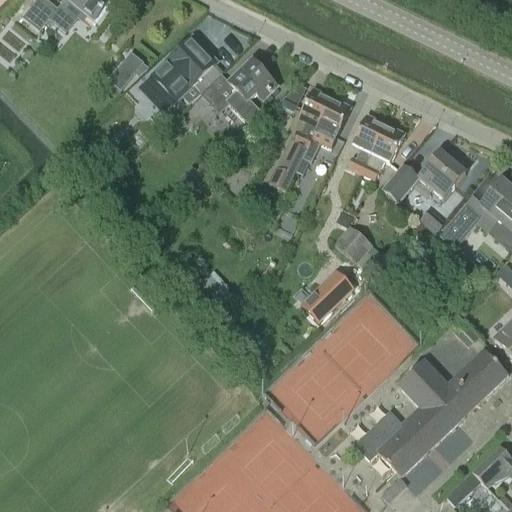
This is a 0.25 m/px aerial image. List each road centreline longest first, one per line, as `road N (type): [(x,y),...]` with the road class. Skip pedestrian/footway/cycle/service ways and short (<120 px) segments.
road 1 (residential): [(511,149),(206,0)]
road 2 (tertiary): [(511,76),(354,0)]
